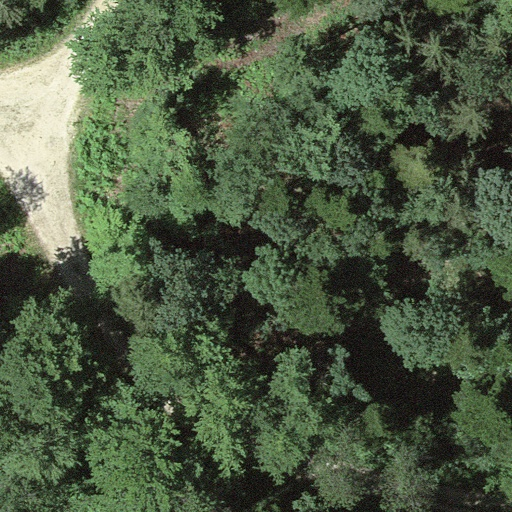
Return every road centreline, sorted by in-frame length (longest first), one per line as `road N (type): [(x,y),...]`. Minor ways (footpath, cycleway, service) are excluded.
road 1 (track): [(511,508),(347,473),(148,397),(50,257),(15,113),(0,108)]
road 2 (track): [(118,0),(81,57),(15,113)]
